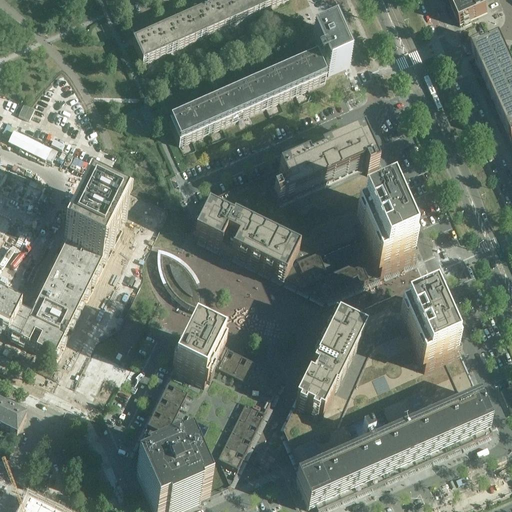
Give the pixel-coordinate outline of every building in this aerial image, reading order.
[(259,15),(252,0),(236,0),(221,7),(230,28),(259,15)] [(289,2),(287,0),(252,0),(259,15),(289,2)] [(449,0),(462,26),(486,16),(478,0),(449,0)] [(230,28),(221,7),(192,20),(201,41),(230,28)] [(201,41),(192,20),(162,33),(172,54),(201,41)] [(349,68),(342,50),(334,32),(312,42),(313,42),(316,49),(316,50),(320,59),(322,64),(317,66),(319,72),(324,70),(328,77),(349,68)] [(172,54),(162,33),(133,46),(142,67),(172,54)] [(511,68),(501,44),(483,51),(482,48),(472,52),(511,143),(511,68)] [(319,72),(317,66),(316,63),(286,77),(296,98),(325,85),(319,72)] [(296,98),(286,77),(257,89),(267,111),(296,98)] [(267,111),(257,89),(228,102),(237,123),(267,111)] [(237,123),(228,102),(199,115),(208,136),(237,123)] [(208,136),(199,115),(169,128),(179,149),(208,136)] [(212,206),(194,242),(325,307),(368,289),(379,283),(416,267),(360,141),(317,160),(212,206)] [(37,189),(0,170),(0,197),(27,210),(37,189)] [(126,217),(93,202),(33,326),(0,310),(0,338),(54,364),(101,269),(126,217)] [(197,287),(196,285),(194,282),(193,279),(192,278),(190,275),(189,273),(187,270),(185,268),(182,266),(180,264),(178,262),(176,261),(173,259),(170,258),(168,257),(165,256),(162,255),(162,258),(162,259),(162,263),(162,264),(162,266),(162,269),(162,270),(163,273),(164,276),(164,278),(165,279),(166,282),(166,284),(168,286),(169,288),(170,291),(172,293),(173,294),(174,295),(176,298),(178,300),(179,301),(180,302),(182,303),(185,305),(187,307),(188,307),(191,309),(192,309),(195,311),(198,312),(199,312),(199,309),(199,308),(200,305),(200,302),(199,299),(199,296),(199,294),(198,292),(197,289),(197,287)] [(375,455),(478,409),(459,364),(436,313),(394,303),(336,328),(294,414),(282,437),(303,483),(304,486),(367,458),(360,442),(368,439),(375,455)] [(230,492),(236,478),(261,429),(272,406),(282,386),(223,357),(192,342),(172,382),(166,393),(146,434),(132,464),(138,478),(186,457),(207,503),(230,492)] [(511,388),(502,393),(511,416),(511,388)] [(0,430),(17,438),(26,419),(0,405),(0,430)] [(314,511),(315,511),(327,511),(492,439),(478,409),(375,455),(368,439),(360,442),(367,458),(304,486),(303,483),(295,486),(306,511),(314,511)] [(185,511),(207,503),(186,457),(138,478),(139,482),(147,498),(152,511),(185,511)] [(44,511),(26,503),(21,511),(44,511)]
